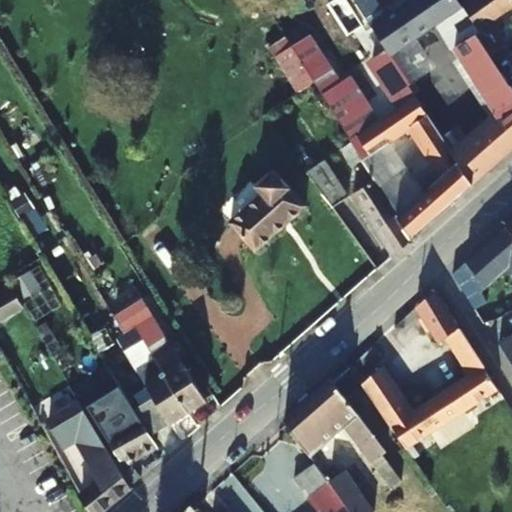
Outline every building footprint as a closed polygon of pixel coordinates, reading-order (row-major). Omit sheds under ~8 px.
[(309,36),(291,48),(298,59),(313,83),(352,143),(363,160),(376,180),(413,239),(471,188),(441,140),(408,87),(371,28),(361,11),(353,0),(332,0),(372,61),(368,63),(397,107),(379,121),(357,88),(355,89),(348,78),(340,84),(309,36)] [(462,7),(457,0),(413,0),(384,20),(371,28),(408,87),(435,68),(416,38),(462,7)] [(511,0),(457,0),(462,7),(481,36),(496,25),(494,22),(508,12),(510,15),(511,13),(511,0)] [(384,20),(372,4),(361,11),(371,28),(384,20)] [(511,152),(511,84),(509,86),(475,35),(453,50),(495,116),(467,140),(458,127),(441,140),(471,188),(511,152)] [(291,48),(287,41),(276,48),(287,65),(298,59),(291,48)] [(363,160),(352,143),(341,151),(351,168),(363,160)] [(346,199),(324,162),(306,173),(333,208),(346,199)] [(305,207),(273,172),(256,188),(250,181),(219,210),(231,223),(256,251),(305,207)] [(413,239),(376,180),(352,196),(391,258),(413,239)] [(85,243),(73,223),(60,230),(73,250),(85,243)] [(511,234),(506,228),(466,263),(466,264),(486,287),(507,269),(511,279),(511,335),(498,344),(511,365),(511,234)] [(486,287),(466,264),(452,276),(473,310),(488,301),(482,291),(486,287)] [(28,268),(10,281),(23,299),(41,286),(28,268)] [(0,316),(21,305),(12,290),(0,297),(0,316)] [(389,428),(394,435),(405,451),(497,392),(436,292),(416,310),(438,343),(447,337),(463,362),(461,363),(469,375),(411,415),(380,370),(361,385),(389,428)] [(142,321),(152,315),(142,299),(132,305),(142,321)] [(123,332),(131,327),(121,312),(113,316),(123,332)] [(142,321),(133,327),(142,341),(146,348),(152,344),(147,337),(161,329),(152,315),(142,321)] [(142,341),(133,327),(131,327),(123,332),(115,337),(124,352),(142,341)] [(150,354),(187,413),(205,402),(173,349),(162,355),(158,349),(150,354)] [(187,413),(150,354),(145,357),(149,362),(136,371),(147,389),(135,397),(141,406),(138,407),(155,433),(187,413)] [(287,425),(306,452),(311,460),(344,429),(391,489),(401,482),(359,418),(332,382),(330,381),(285,421),(287,425)] [(117,468),(128,487),(139,478),(127,463),(155,447),(116,383),(106,389),(118,410),(110,415),(118,428),(107,437),(123,464),(117,468)] [(72,393),(77,401),(86,395),(82,387),(72,393)] [(86,395),(77,401),(92,426),(102,420),(86,395)] [(93,511),(99,511),(128,487),(117,468),(92,426),(77,401),(49,419),(64,445),(76,438),(101,480),(82,493),(93,511)] [(388,440),(394,435),(389,428),(383,433),(388,440)] [(311,460),(306,452),(285,468),(294,481),(315,466),(311,460)] [(328,484),(347,511),(357,511),(376,498),(353,467),(328,484)] [(347,511),(328,484),(310,499),(319,511),(347,511)]
